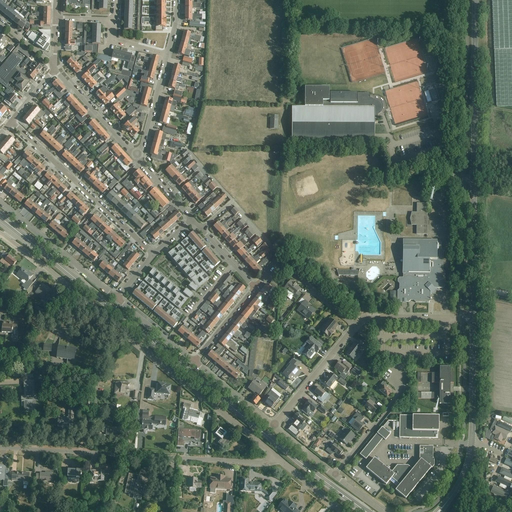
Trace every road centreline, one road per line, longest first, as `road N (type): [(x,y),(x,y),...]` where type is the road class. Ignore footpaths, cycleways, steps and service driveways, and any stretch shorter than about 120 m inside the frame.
road 1 (secondary): [(0,217),(364,511)]
road 2 (residential): [(274,455),(0,234)]
road 3 (unclassified): [(473,319),(475,0)]
road 4 (residential): [(0,446),(265,461),(274,455)]
road 5 (residential): [(153,255),(11,123)]
road 6 (residential): [(113,298),(0,202)]
road 7 (residential): [(255,289),(275,263),(357,326)]
road 8 (residential): [(274,427),(357,326)]
road 9 (unclassified): [(470,445),(473,319)]
road 10 (residential): [(137,158),(53,69)]
road 11 (residential): [(334,475),(400,394),(397,378)]
